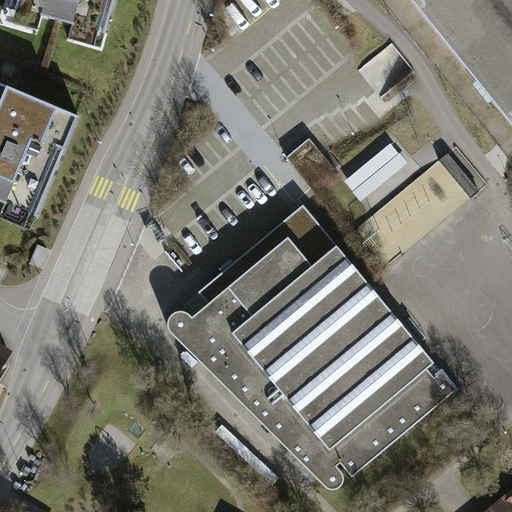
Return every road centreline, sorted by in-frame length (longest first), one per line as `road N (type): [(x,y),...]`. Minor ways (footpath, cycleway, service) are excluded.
road 1 (tertiary): [(50,344),(150,115),(188,0)]
road 2 (tertiary): [(0,456),(50,344)]
